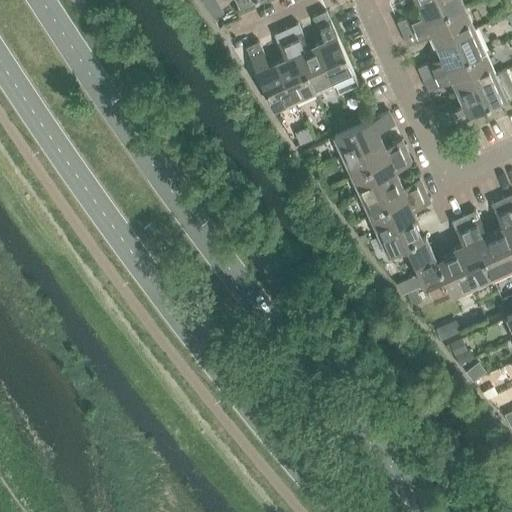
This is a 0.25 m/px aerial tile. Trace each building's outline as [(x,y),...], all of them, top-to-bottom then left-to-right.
[(402,33),(464,4),(461,0),(415,0),(420,10),(396,21),(402,33)] [(475,28),(464,4),(402,33),(407,45),(431,34),(436,44),(475,28)] [(359,83),(339,38),(326,10),(313,16),(324,40),(316,43),(333,82),(335,81),(340,92),(359,83)] [(333,82),(316,43),(308,47),(298,22),(286,28),(313,90),(333,82)] [(313,90),(286,28),(274,33),(284,57),(276,61),(294,99),(313,90)] [(423,79),(485,51),(475,28),(436,44),(441,56),(417,67),(423,79)] [(294,99),(276,61),(269,64),(258,40),(246,46),(274,108),(294,99)] [(495,73),(485,51),(423,79),(428,91),(452,80),(457,91),(495,73)] [(444,125),(511,94),(511,81),(506,69),(495,73),(457,91),(462,102),(438,113),(444,125)] [(381,138),(378,130),(394,123),(388,110),(334,135),(343,155),(381,138)] [(352,175),(407,150),(401,138),(385,146),(381,138),(343,155),(352,175)] [(399,177),(396,170),(412,162),(407,150),(352,175),(361,195),(399,177)] [(370,215),(424,190),(419,178),(403,185),(399,177),(361,195),(370,215)] [(417,218),(414,209),(430,202),(424,190),(370,215),(379,235),(414,219),(417,218)] [(511,192),(503,197),(511,217),(511,192)] [(511,267),(511,217),(503,197),(491,202),(501,226),(494,230),(511,268),(511,267)] [(511,268),(494,230),(486,233),(475,209),(463,214),(491,277),(511,268)] [(491,277),(463,214),(451,220),(462,244),(453,248),(455,251),(471,286),(491,277)] [(435,257),(425,236),(422,237),(414,219),(379,235),(388,255),(407,246),(416,266),(435,257)] [(435,257),(416,266),(433,303),(471,286),(455,251),(436,260),(435,257)] [(417,287),(412,277),(400,283),(405,293),(417,287)] [(468,350),(463,337),(450,343),(456,356),(468,350)] [(482,374),(475,365),(467,372),(474,380),(482,374)]
